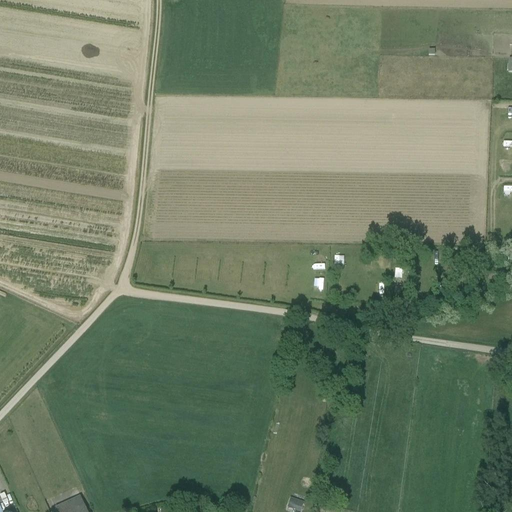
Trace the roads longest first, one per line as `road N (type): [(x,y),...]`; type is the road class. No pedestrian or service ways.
road 1 (track): [(511,355),(120,291),(0,420)]
road 2 (track): [(120,291),(139,220),(158,0)]
